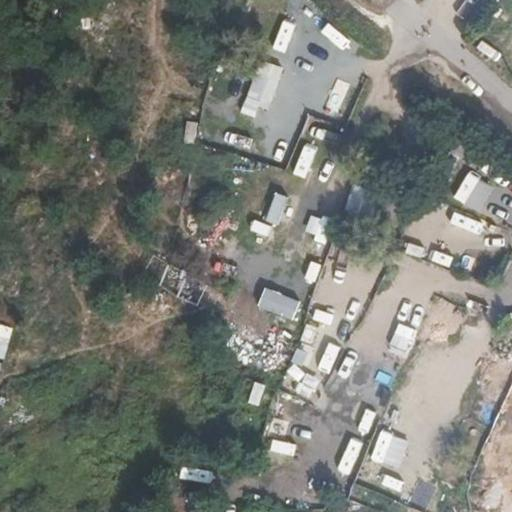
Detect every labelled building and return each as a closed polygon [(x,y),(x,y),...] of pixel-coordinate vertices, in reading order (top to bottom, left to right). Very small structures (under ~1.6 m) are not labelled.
[(482,0),(468,0),(459,16),(478,27),(491,5),(482,0)] [(276,50),(287,54),(296,25),(284,22),(276,50)] [(259,61),(245,115),(268,121),(282,67),(259,61)] [(353,118),(364,89),(337,79),(326,108),(353,118)] [(256,221),(252,231),(272,239),(288,198),(278,194),(267,225),(256,221)] [(374,224),(379,199),(352,194),(347,219),(374,224)] [(478,201),(473,211),(498,222),(503,212),(478,201)] [(439,297),(430,322),(459,332),(468,306),(439,297)] [(395,332),(387,353),(408,361),(417,340),(395,332)] [(385,360),(361,412),(379,420),(403,369),(385,360)] [(443,460),(458,430),(431,417),(416,447),(443,460)] [(272,420),(270,438),(286,441),(289,422),(272,420)] [(378,443),(367,471),(379,476),(390,448),(378,443)] [(386,503),(379,501),(375,511),(402,511),(417,464),(398,458),(386,503)] [(349,459),(343,479),(356,483),(363,463),(349,459)]
